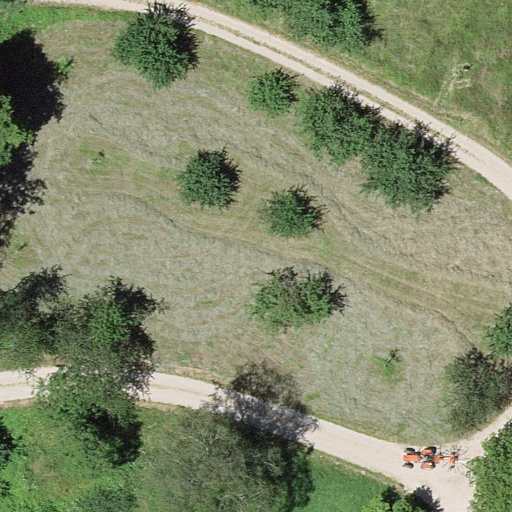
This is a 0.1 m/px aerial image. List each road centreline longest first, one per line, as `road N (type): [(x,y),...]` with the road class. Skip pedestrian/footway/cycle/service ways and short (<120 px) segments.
road 1 (track): [(0,386),(83,376),(197,394),(440,479)]
road 2 (track): [(511,176),(398,107),(179,6),(142,0)]
